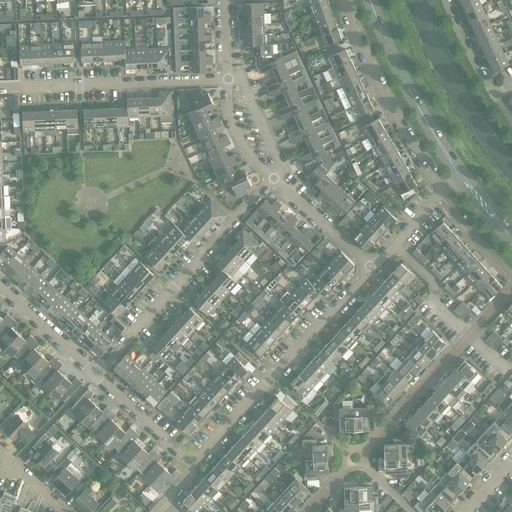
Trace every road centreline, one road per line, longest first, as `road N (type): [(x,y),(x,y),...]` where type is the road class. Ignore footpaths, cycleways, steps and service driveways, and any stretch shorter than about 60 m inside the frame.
road 1 (residential): [(191,463),(372,269)]
road 2 (residential): [(94,373),(274,179)]
road 3 (residential): [(0,86),(230,79)]
road 4 (residential): [(440,194),(380,89),(343,0)]
road 5 (tertiary): [(367,0),(421,122),(458,178)]
road 6 (tertiary): [(466,171),(397,54),(376,0)]
road 7 (residential): [(511,367),(435,306),(433,281),(394,245)]
road 8 (residential): [(274,179),(372,269)]
road 9 (residential): [(191,463),(94,373)]
road 10 (residential): [(94,373),(0,287)]
road 11 (residential): [(230,79),(241,77),(281,166),(274,179)]
